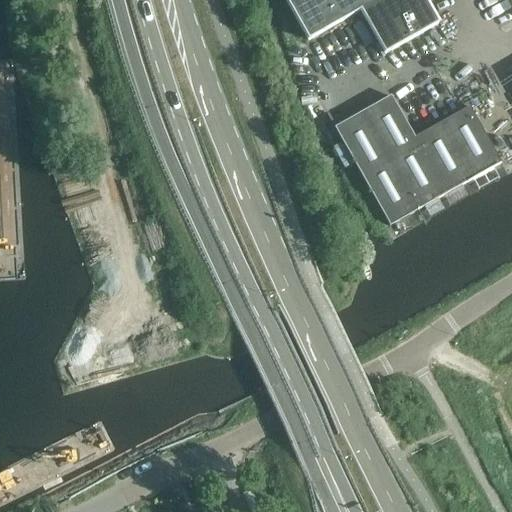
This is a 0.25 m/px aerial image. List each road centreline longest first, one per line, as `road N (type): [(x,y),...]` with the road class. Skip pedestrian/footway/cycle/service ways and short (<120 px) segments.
road 1 (primary): [(394,511),(242,185),(181,0)]
road 2 (primary): [(144,0),(182,129),(354,511)]
road 3 (unclassified): [(91,511),(412,354),(511,284)]
road 4 (track): [(66,0),(82,75),(176,353)]
